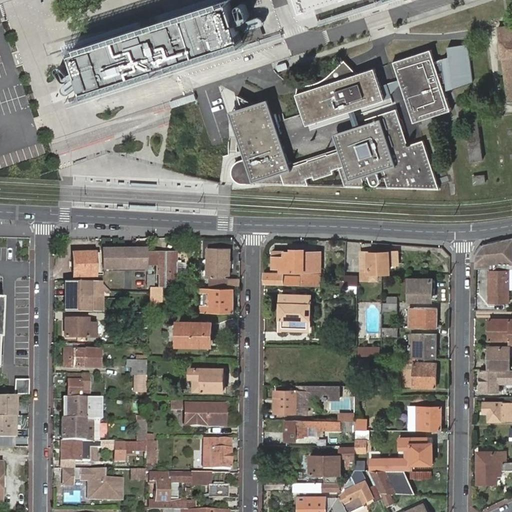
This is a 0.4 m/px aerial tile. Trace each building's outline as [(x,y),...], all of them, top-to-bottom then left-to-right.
[(229,42),(243,38),(240,28),(240,27),(238,22),(237,19),(230,0),(229,0),(223,2),(202,9),(195,11),(188,14),(181,16),(174,18),(157,24),(154,25),(147,27),(138,30),(116,37),(109,39),(102,42),(95,44),(88,46),(81,48),(73,51),(79,70),(80,74),(82,79),(85,89),(100,84),(107,82),(114,79),(121,77),(128,75),(135,72),(143,70),(161,64),(164,63),(168,62),(171,61),(179,58),(186,56),(193,54),(200,51),(207,49),(215,47),(222,45),(229,42)] [(291,0),(297,15),(342,0),(291,0)] [(511,25),(499,26),(503,102),(511,101),(511,25)] [(473,79),(467,44),(448,47),(450,57),(435,62),(432,50),(395,62),(415,123),(451,111),(443,85),(453,82),(473,79)] [(476,78),(471,44),(467,44),(473,79),(476,78)] [(356,73),(345,60),(338,67),(347,78),(354,76),(356,73)] [(386,100),(375,69),(358,74),(356,73),(354,76),(347,78),(338,67),(328,76),(323,80),(318,83),(312,85),(307,86),(302,87),(297,86),(297,94),(309,112),(311,115),(314,117),(318,118),(321,118),(333,115),(334,117),(386,100)] [(307,125),(334,117),(333,115),(321,118),(318,118),(314,117),(311,115),(309,112),(297,94),(307,125)] [(366,124),(334,134),(338,148),(289,164),(281,142),(267,99),(230,112),(245,160),(243,159),(241,159),(238,160),(236,161),(234,162),(233,164),(232,167),(231,170),(231,171),(231,173),(232,175),(233,177),(234,179),(236,181),(238,183),(239,184),(245,184),(307,187),(305,179),(311,177),(313,181),(333,174),(332,171),(339,169),(344,184),(438,190),(422,140),(414,143),(407,145),(395,110),(364,120),(366,124)] [(473,117),(463,119),(471,160),(482,158),(473,117)] [(477,184),(488,181),(486,173),(475,176),(477,184)] [(511,238),(484,244),(475,256),(475,268),(490,268),(511,268),(511,238)] [(97,243),(77,242),(77,253),(75,253),(75,275),(96,275),(96,269),(100,269),(101,261),(96,261),(97,243)] [(284,267),(317,268),(317,250),(305,249),(304,246),(293,245),(293,249),(276,249),(275,263),(284,263),(284,267)] [(239,286),(240,277),(223,277),(223,274),(230,274),(231,247),(207,246),(207,277),(213,277),(213,286),(234,286),(239,286)] [(147,270),(148,248),(101,248),(102,272),(147,272),(147,270)] [(157,251),(157,272),(160,273),(160,283),(177,283),(177,273),(185,273),(185,263),(177,263),(177,251),(157,251)] [(397,252),(363,252),(363,267),(371,268),(370,279),(378,280),(378,268),(388,268),(388,262),(398,262),(397,252)] [(511,268),(490,268),(490,271),(511,271),(510,291),(511,291),(511,268)] [(284,272),(266,271),(265,282),(322,283),(322,272),(303,272),(303,276),(284,275),(284,272)] [(490,271),(490,301),(510,301),(510,291),(511,271),(490,271)] [(345,286),(358,286),(358,275),(345,274),(345,286)] [(435,277),(410,278),(410,296),(435,297),(435,277)] [(102,311),(102,284),(102,281),(64,280),(64,311),(102,311)] [(157,290),(157,286),(153,287),(149,287),(148,300),(154,300),(154,290),(157,290)] [(213,286),(200,286),(200,295),(208,296),(208,304),(201,304),(200,310),(234,309),(234,286),(213,286)] [(312,325),(313,292),(283,292),(282,324),(312,325)] [(408,328),(437,328),(437,306),(414,306),(414,308),(408,308),(408,328)] [(147,311),(142,311),(132,311),(132,320),(138,320),(138,326),(147,326),(147,311)] [(64,336),(94,336),(95,323),(87,323),(87,318),(64,318),(64,336)] [(511,344),(511,318),(490,319),(489,340),(510,340),(511,345),(511,344)] [(177,343),(208,343),(208,333),(211,333),(211,323),(177,322),(177,343)] [(391,327),(381,327),(381,335),(391,336),(391,327)] [(433,357),(437,357),(437,337),(410,337),(410,357),(433,357)] [(509,345),(489,345),(488,369),(504,369),(509,369),(509,345)] [(64,365),(99,365),(99,348),(64,347),(64,365)] [(373,349),(357,348),(356,357),(373,357),(373,349)] [(436,386),(436,363),(433,363),(433,357),(410,357),(404,357),(403,385),(436,386)] [(146,372),(146,359),(127,359),(127,365),(132,365),(132,372),(146,372)] [(193,389),(224,389),(223,366),(190,366),(190,376),(193,377),(193,389)] [(504,384),(504,369),(488,369),(480,369),(479,389),(498,390),(498,383),(504,384)] [(85,397),(88,397),(88,375),(66,374),(66,397),(85,397)] [(356,394),(369,393),(369,384),(356,383),(356,394)] [(333,386),(274,386),(273,415),(305,415),(305,392),(333,392),(333,386)] [(0,416),(16,416),(16,395),(0,395),(0,416)] [(65,397),(65,417),(85,417),(85,397),(66,397),(65,397)] [(85,397),(85,417),(98,418),(99,418),(99,397),(88,397),(85,397)] [(507,402),(483,401),(483,412),(488,412),(487,421),(506,420),(507,402)] [(182,423),(197,423),(197,421),(205,421),(205,423),(223,423),(223,403),(182,404),(182,423)] [(440,427),(440,404),(416,404),(416,407),(408,407),(408,427),(440,427)] [(355,412),(339,413),(340,422),(355,420),(355,412)] [(21,416),(16,416),(0,416),(0,437),(15,438),(15,426),(21,426),(21,416)] [(98,418),(85,417),(65,417),(60,417),(60,439),(98,439),(98,418)] [(328,424),(328,418),(323,417),(321,417),(313,417),(294,417),(286,417),(286,436),(298,436),(299,433),(307,433),(307,424),(328,424)] [(136,439),(146,439),(146,432),(146,418),(136,418),(136,439)] [(367,418),(356,418),(356,428),(367,428),(367,418)] [(355,443),(355,447),(372,448),(372,428),(367,428),(356,428),(355,443)] [(155,440),(156,432),(146,432),(146,439),(146,440),(155,440)] [(432,461),(432,435),(410,436),(410,443),(409,461),(432,461)] [(231,438),(203,437),(203,464),(231,465),(231,438)] [(62,467),(72,467),(72,460),(89,460),(89,446),(99,446),(99,439),(98,439),(60,439),(60,467),(62,467)] [(132,444),(146,445),(146,440),(146,439),(136,439),(112,439),(112,458),(124,458),(124,448),(132,448),(132,444)] [(146,445),(145,457),(155,458),(155,440),(146,440),(146,445)] [(342,453),(312,452),(312,471),(326,472),(326,480),(329,480),(341,480),(342,461),(355,461),(355,447),(355,443),(342,443),(342,453)] [(511,461),(504,462),(504,452),(477,452),(476,483),(495,484),(495,474),(500,474),(501,469),(511,469),(511,461)] [(72,484),(72,467),(62,467),(62,484),(72,484)] [(102,477),(102,467),(81,467),(81,478),(88,478),(90,481),(90,497),(122,498),(121,476),(102,477)] [(382,496),(368,468),(359,468),(360,470),(352,473),(355,483),(339,491),(343,498),(348,509),(364,501),(362,497),(371,493),(374,499),(382,496)] [(413,491),(402,468),(368,468),(382,496),(386,503),(393,499),(389,491),(413,491)] [(208,470),(190,470),(190,472),(190,481),(208,481),(208,470)] [(168,496),(168,480),(190,481),(190,472),(149,472),(149,480),(156,480),(156,500),(149,500),(149,508),(179,508),(184,508),(184,500),(168,500),(168,496)] [(328,489),(329,480),(326,480),(316,480),(316,489),(328,489)] [(340,489),(346,480),(341,480),(329,480),(328,489),(338,489),(339,491),(340,489)] [(207,482),(208,495),(228,495),(227,482),(207,482)] [(349,511),(348,509),(343,498),(339,491),(333,500),(338,511),(349,511)] [(326,511),(329,508),(333,501),(331,495),(313,496),(312,511),(326,511)] [(193,508),(193,497),(168,496),(168,500),(184,500),(184,508),(193,508)] [(428,511),(423,501),(397,511),(428,511)]
